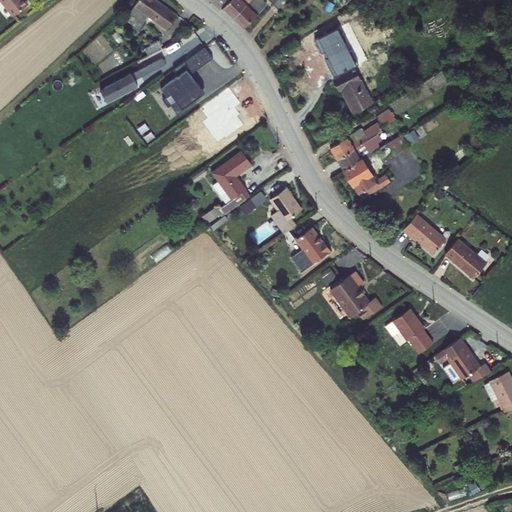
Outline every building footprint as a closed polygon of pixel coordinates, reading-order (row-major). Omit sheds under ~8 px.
[(0,0),(0,10),(14,0),(0,0)] [(178,17),(154,0),(142,0),(128,19),(141,27),(148,16),(167,30),(178,17)] [(230,0),(210,0),(222,10),(230,0)] [(230,0),(222,10),(232,19),(249,1),(248,0),(230,0)] [(257,8),(249,1),(232,19),(241,28),(245,26),(268,4),(264,0),(257,8)] [(279,0),(274,5),(281,12),(294,0),(279,0)] [(142,50),(148,58),(163,49),(158,40),(142,50)] [(205,58),(197,46),(189,52),(197,63),(205,58)] [(197,63),(189,52),(174,62),(179,68),(181,67),(184,72),(197,63)] [(168,64),(164,57),(140,70),(144,77),(168,64)] [(179,68),(174,62),(165,68),(170,75),(153,86),(160,97),(164,94),(168,100),(164,103),(162,104),(169,114),(188,101),(187,99),(193,95),(189,89),(191,87),(179,68)] [(340,77),(333,81),(339,91),(342,89),(357,113),(372,102),(354,71),(350,63),(337,71),(340,77)] [(144,77),(140,70),(133,74),(137,80),(144,77)] [(109,102),(140,86),(133,74),(102,90),(109,102)] [(164,103),(160,97),(155,99),(159,106),(162,104),(164,103)] [(374,119),(380,129),(393,121),(387,111),(374,119)] [(407,132),(411,138),(424,130),(420,124),(407,132)] [(360,130),(330,149),(336,160),(375,135),(374,133),(378,130),(375,125),(363,133),(360,130)] [(375,135),(336,160),(344,172),(363,160),(380,148),(377,144),(382,142),(377,134),(375,135)] [(408,147),(401,136),(388,144),(395,155),(408,147)] [(244,158),(233,143),(203,163),(210,172),(205,176),(218,195),(212,198),(218,207),(244,189),(229,168),(244,158)] [(374,179),(363,160),(344,172),(362,200),(390,181),(385,173),(374,179)] [(280,181),(262,192),(271,206),(266,210),(277,227),(288,220),(283,212),(295,204),(280,181)] [(239,207),(250,200),(246,193),(234,200),(239,207)] [(446,239),(417,215),(402,232),(415,243),(418,240),(434,254),(446,239)] [(316,234),(306,219),(289,231),(296,242),(291,246),(295,253),(295,257),(299,262),(306,257),(307,257),(326,242),(319,232),(316,234)] [(487,263),(457,239),(444,255),(473,280),(487,263)] [(344,270),(316,287),(334,315),(342,311),(347,319),(367,307),(362,298),(355,302),(347,289),(354,284),(344,270)] [(395,327),(401,338),(402,337),(411,352),(426,343),(417,328),(418,327),(406,306),(380,322),(386,332),(395,327)] [(471,365),(454,338),(434,349),(452,378),(461,374),(464,380),(482,371),(477,362),(471,365)] [(493,396),(499,408),(505,406),(511,402),(511,389),(502,371),(484,380),(486,383),(478,387),(484,400),(493,396)] [(453,385),(449,378),(436,385),(439,392),(453,385)]
